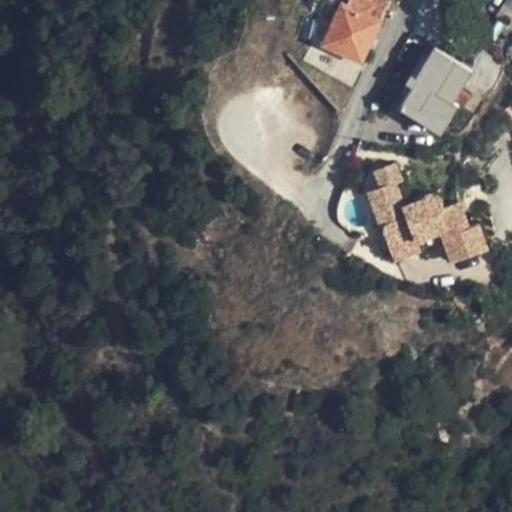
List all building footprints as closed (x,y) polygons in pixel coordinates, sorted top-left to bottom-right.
[(385,0),(349,0),(347,4),(343,3),(325,40),(360,57),(385,0)] [(434,47),(417,75),(420,77),(416,86),(412,84),(400,106),(416,116),(422,109),(446,123),(458,103),(453,100),(472,69),(434,47)] [(405,79),(412,84),(416,86),(420,77),(417,75),(411,71),(405,79)] [(371,188),(380,210),(402,195),(396,181),(401,178),(395,162),(376,168),(381,183),(371,188)] [(444,227),(454,256),(489,244),(480,220),(470,224),(460,198),(444,204),(437,188),(425,187),(419,199),(408,198),(402,195),(380,210),(392,242),(418,232),(419,236),(444,227)] [(447,259),(454,256),(444,227),(419,236),(418,232),(392,242),(396,255),(440,241),(447,259)]
